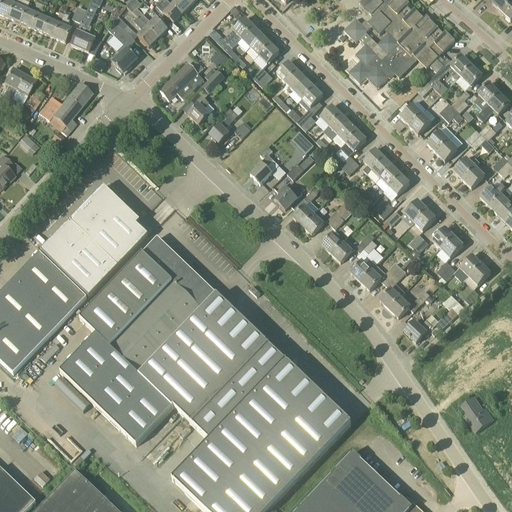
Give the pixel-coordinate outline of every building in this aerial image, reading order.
[(18,0),(18,1),(15,7),(10,21),(21,26),(27,12),(30,5),(23,2),(23,0),(18,0)] [(151,26),(137,11),(142,7),(133,0),(132,0),(126,8),(138,20),(158,41),(168,32),(156,20),(151,26)] [(174,26),(182,17),(172,7),(168,3),(164,0),(162,0),(160,3),(161,4),(157,9),(164,16),(174,26)] [(181,0),(178,0),(172,7),(182,17),(191,9),(181,0)] [(198,0),(181,0),(191,9),(199,0),(198,0)] [(365,0),(359,6),(374,20),(417,63),(418,63),(426,72),(430,68),(437,75),(444,68),(437,61),(455,43),(446,34),(444,36),(429,22),(424,28),(420,24),(424,21),(415,12),(412,14),(407,9),(409,7),(402,0),(397,0),(365,0)] [(511,4),(511,2),(509,0),(495,0),(497,1),(492,6),(501,15),(511,4)] [(15,7),(4,2),(0,10),(0,16),(10,21),(15,7)] [(511,4),(501,15),(511,24),(511,22),(511,4)] [(89,56),(95,41),(88,38),(92,30),(90,29),(99,8),(90,5),(86,14),(82,24),(77,34),(71,48),(89,56)] [(58,19),(63,21),(66,13),(67,12),(62,10),(58,19)] [(82,24),(86,14),(78,10),(74,20),(82,24)] [(234,10),(230,14),(236,20),(240,15),(234,10)] [(21,26),(32,31),(38,17),(27,12),(21,26)] [(63,21),(60,27),(54,40),(66,45),(72,32),(67,30),(70,24),(67,22),(69,18),(70,19),(71,15),(66,13),(63,21)] [(49,22),(38,17),(32,31),(43,35),(49,22)] [(134,42),(138,39),(119,20),(115,24),(134,42)] [(149,50),(158,41),(138,20),(134,24),(143,34),(138,39),(149,50)] [(377,92),(389,80),(387,79),(392,74),(399,81),(417,63),(374,20),(368,26),(366,23),(362,27),(356,22),(344,34),(356,46),(359,43),(365,49),(355,58),(361,64),(349,76),(360,87),(366,81),(377,92)] [(233,51),(242,42),(254,30),(245,21),(233,33),(238,38),(229,47),(222,40),(217,45),(227,55),(232,50),(233,51)] [(60,27),(49,22),(43,35),(54,40),(60,27)] [(135,44),(134,42),(115,24),(108,32),(122,46),(116,53),(120,57),(113,65),(117,70),(116,71),(121,76),(122,75),(123,76),(123,75),(125,77),(132,70),(131,68),(138,61),(128,51),(135,44)] [(263,38),(254,30),(242,42),(250,50),(263,38)] [(250,50),(259,59),(271,47),(263,38),(250,50)] [(201,58),(209,59),(209,47),(201,47),(201,58)] [(279,56),(271,47),(259,59),(267,68),(279,56)] [(236,64),(241,59),(234,52),(229,57),(236,64)] [(219,54),(213,59),(221,68),(227,62),(219,54)] [(460,80),(472,68),(462,58),(450,69),(460,80)] [(236,64),(243,71),(248,66),(241,59),(236,64)] [(285,86),(298,74),(289,65),(276,77),(285,86)] [(198,77),(199,76),(189,66),(159,93),(169,104),(177,96),(183,103),(204,83),(198,77)] [(449,73),(444,68),(437,75),(428,84),(433,89),(449,73)] [(472,68),(460,80),(471,90),(482,78),(472,68)] [(258,86),(268,76),(263,71),(253,81),(258,86)] [(5,86),(16,93),(24,79),(13,72),(5,86)] [(306,82),(298,74),(285,86),(293,94),(306,82)] [(210,96),(224,81),(217,75),(203,90),(210,96)] [(258,86),(263,91),(272,81),(268,76),(258,86)] [(16,93),(27,99),(35,85),(24,79),(16,93)] [(293,94),(302,103),(314,91),(306,82),(293,94)] [(423,99),(433,89),(428,84),(418,94),(423,99)] [(72,123),(93,97),(80,86),(60,111),(50,102),(39,116),(66,138),(76,127),(72,123)] [(475,104),(483,113),(500,96),(489,86),(478,97),(480,99),(475,104)] [(447,90),(444,87),(438,94),(441,97),(447,90)] [(302,103),(299,105),(308,114),(311,111),(323,99),(314,91),(302,103)] [(27,124),(39,106),(44,98),(36,92),(18,118),(27,124)] [(464,104),(470,98),(466,94),(451,108),(454,111),(456,113),(464,104)] [(280,108),(284,103),(277,96),(273,101),(280,108)] [(500,96),(483,113),(477,119),(483,125),(494,114),(498,118),(510,106),(500,96)] [(16,104),(11,101),(7,109),(12,112),(16,105),(16,104)] [(204,101),(188,118),(194,123),(193,124),(197,128),(198,127),(199,128),(210,117),(204,112),(209,106),(204,101)] [(280,108),(287,115),(291,110),(284,103),(280,108)] [(456,113),(459,116),(459,117),(468,108),(464,104),(456,113)] [(439,116),(444,121),(454,111),(451,108),(449,106),(439,116)] [(409,129),(422,116),(413,107),(400,120),(409,129)] [(329,129),(341,117),(332,108),(320,121),(329,129)] [(225,132),(238,119),(229,111),(224,117),(227,120),(209,138),(219,147),(230,137),(225,132)] [(448,125),(449,126),(453,121),(458,116),(459,116),(456,113),(454,111),(444,121),(448,125)] [(288,117),(297,125),(301,130),(311,120),(306,115),(301,120),(293,112),(288,117)] [(466,114),(463,117),(470,123),(473,119),(466,114)] [(422,116),(409,129),(418,138),(431,125),(422,116)] [(458,116),(453,121),(459,126),(464,121),(458,116)] [(349,126),(341,117),(329,129),(337,138),(349,126)] [(301,130),(306,134),(316,125),(311,120),(301,130)] [(242,142),(250,133),(243,126),(234,135),(242,142)] [(337,138),(345,146),(358,134),(349,126),(337,138)] [(483,140),(492,132),(488,128),(479,136),(481,138),(483,140)] [(483,140),(485,143),(487,144),(491,141),(496,136),(492,132),(483,140)] [(481,138),(479,136),(476,133),(466,143),(471,148),(481,138)] [(60,146),(65,141),(57,134),(52,139),(60,146)] [(349,160),(350,159),(366,143),(358,134),(345,146),(346,146),(340,152),(349,160)] [(436,156),(449,143),(440,134),(427,147),(436,156)] [(300,135),(292,142),(306,156),(313,149),(300,135)] [(33,157),(40,150),(26,137),(19,145),(33,157)] [(485,143),(483,140),(481,138),(471,148),(476,152),(479,148),(485,143)] [(326,148),(319,141),(316,145),(323,152),(326,148)] [(491,141),(487,144),(489,146),(493,150),(497,147),(491,141)] [(449,143),(436,156),(445,165),(458,152),(449,143)] [(485,143),(479,148),(483,152),(484,151),(484,152),(489,146),(487,144),(485,143)] [(52,157),(58,149),(52,145),(47,153),(48,154),(51,156),(52,157)] [(333,155),(326,148),(323,152),(330,159),(333,155)] [(363,173),(367,177),(384,161),(375,152),(363,164),(367,168),(363,173)] [(279,169),(273,163),(268,158),(261,166),(261,165),(256,170),(257,171),(250,178),(255,183),(254,184),(257,187),(259,186),(260,188),(272,176),(279,169)] [(0,192),(9,184),(10,185),(14,179),(8,173),(12,168),(2,159),(0,160),(0,166),(2,168),(0,169),(0,192)] [(314,164),(309,159),(305,163),(310,168),(314,164)] [(340,169),(345,174),(355,164),(350,159),(349,160),(344,165),(340,169)] [(508,165),(507,164),(503,160),(493,170),(498,175),(508,165)] [(376,186),(393,169),(384,161),(367,177),(376,186)] [(462,183),(476,170),(466,161),(453,174),(462,183)] [(359,168),(355,164),(345,174),(349,178),(359,168)] [(511,169),(508,165),(498,175),(504,181),(509,176),(511,179),(511,169)] [(287,177),(294,184),(304,173),(298,167),(287,177)] [(389,190),(401,178),(393,169),(376,186),(384,194),(389,190)] [(476,170),(462,183),(471,192),(484,179),(476,170)] [(401,178),(389,190),(397,199),(410,187),(401,178)] [(278,197),(280,199),(276,204),(285,213),(297,202),(289,194),(294,190),(290,186),(286,190),(285,190),(278,197)] [(489,210),(507,192),(507,191),(502,186),(496,192),(492,189),(480,201),(489,210)] [(104,189),(42,254),(41,254),(89,300),(148,239),(137,228),(140,224),(104,189)] [(356,202),(358,204),(361,200),(352,192),(345,199),(353,206),(356,202)] [(509,206),(506,202),(511,196),(507,192),(489,210),(497,218),(509,206)] [(318,198),(313,193),(304,202),(309,206),(318,198)] [(368,207),(361,200),(358,204),(365,211),(368,207)] [(509,206),(497,218),(506,227),(511,220),(511,202),(509,206)] [(401,220),(410,229),(414,225),(427,212),(418,203),(404,216),(405,216),(401,220)] [(389,207),(379,217),(384,222),(393,212),(389,207)] [(293,220),(302,229),(314,218),(313,218),(304,209),(293,220)] [(331,228),(340,219),(345,213),(341,209),(327,224),(331,228)] [(419,238),(423,234),(436,221),(427,212),(414,225),(410,229),(419,238)] [(312,238),(326,224),(316,215),(313,218),(314,218),(302,229),(312,238)] [(391,229),(401,220),(396,215),(386,225),(391,229)] [(340,219),(331,228),(336,233),(344,224),(340,219)] [(385,234),(389,238),(393,235),(389,230),(385,234)] [(441,253),(454,240),(445,230),(432,243),(441,253)] [(322,248),(331,257),(343,245),(347,240),(344,236),(345,235),(341,231),(335,237),(333,236),(322,248)] [(360,256),(364,252),(372,243),(375,240),(371,236),(368,239),(355,252),(360,256)] [(414,252),(424,242),(419,238),(409,248),(410,248),(405,253),(409,256),(414,252)] [(454,240),(441,253),(450,262),(463,249),(454,240)] [(144,255),(125,274),(80,322),(96,337),(60,375),(137,449),(174,410),(193,428),(269,348),(217,298),(210,291),(209,291),(204,286),(203,285),(197,280),(197,279),(196,278),(196,279),(191,273),(190,272),(191,271),(185,266),(184,267),(183,266),(178,261),(177,260),(171,255),(170,254),(165,249),(165,248),(158,241),(153,245),(154,246),(149,250),(148,251),(149,251),(144,256),(144,255)] [(428,247),(424,242),(414,252),(419,257),(428,247)] [(377,248),(372,243),(364,252),(369,257),(377,248)] [(352,254),(343,245),(331,257),(341,266),(352,254)] [(15,281),(62,326),(87,300),(40,255),(15,281)] [(468,280),(481,267),(472,258),(459,271),(468,280)] [(360,285),(376,268),(370,263),(366,267),(362,264),(351,275),(360,285)] [(437,275),(441,280),(451,270),(446,265),(437,275)] [(380,283),(385,288),(401,271),(396,266),(386,277),(376,268),(360,285),(370,294),(380,283)] [(481,267),(468,280),(477,289),(491,276),(481,267)] [(451,270),(441,280),(446,284),(456,275),(451,270)] [(380,303),(389,312),(400,301),(405,296),(396,287),(406,276),(401,271),(385,288),(390,292),(380,303)] [(0,314),(38,351),(62,326),(15,281),(0,296),(0,314)] [(258,294),(253,289),(249,293),(257,300),(261,296),(258,294)] [(474,293),(464,302),(469,307),(479,298),(474,293)] [(430,298),(425,294),(416,302),(421,307),(430,298)] [(400,301),(389,312),(399,321),(410,310),(400,301)] [(435,339),(443,331),(464,312),(453,301),(445,309),(449,314),(438,324),(435,321),(430,327),(426,323),(420,329),(414,324),(402,336),(411,345),(413,343),(416,346),(425,337),(427,339),(431,335),(435,339)] [(0,363),(14,377),(38,351),(0,314),(0,363)] [(46,365),(60,351),(55,346),(41,361),(46,365)] [(193,428),(209,444),(285,364),(269,348),(193,428)] [(172,483),(202,511),(269,511),(351,427),(286,364),(285,364),(209,444),(172,483)] [(482,414),(474,401),(462,409),(469,420),(466,422),(475,435),(493,424),(485,412),(482,414)] [(401,416),(412,428),(419,421),(409,409),(401,416)] [(299,511),(412,511),(411,511),(409,511),(404,511),(400,508),(404,504),(353,455),(299,511)] [(0,511),(29,511),(36,505),(0,470),(0,511)] [(116,511),(75,473),(36,511),(116,511)]
